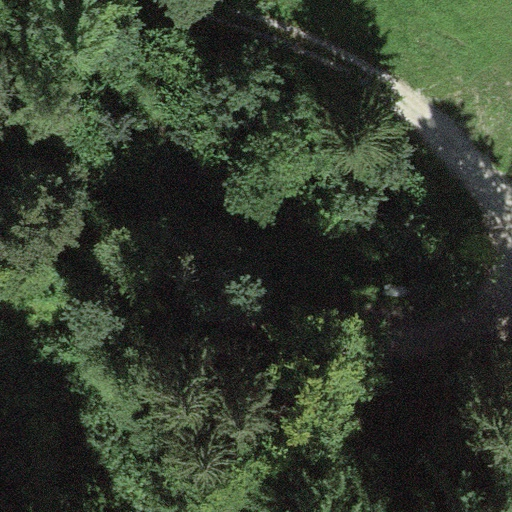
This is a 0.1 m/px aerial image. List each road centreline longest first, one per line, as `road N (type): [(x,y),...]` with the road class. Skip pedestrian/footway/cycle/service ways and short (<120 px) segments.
road 1 (track): [(0,316),(332,279),(511,278)]
road 2 (track): [(511,225),(365,84),(292,39),(184,0)]
road 3 (track): [(218,511),(253,440),(426,318),(511,292)]
